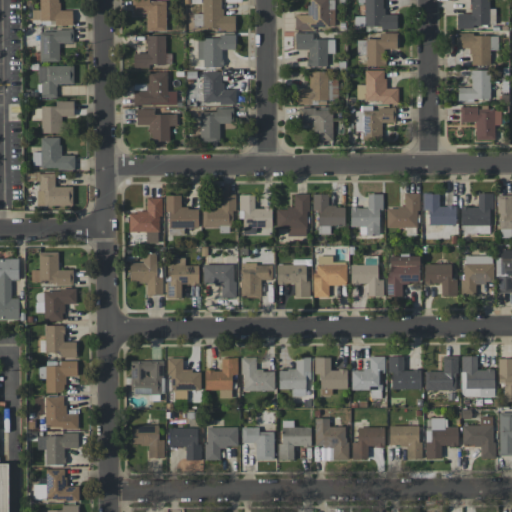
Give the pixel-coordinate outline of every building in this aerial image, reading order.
[(58,0),(38,0),(39,9),(31,9),(31,20),(53,20),(53,25),(72,25),(72,10),(59,10),(58,0)] [(165,30),(165,0),(131,0),(132,13),(145,13),(145,30),(165,30)] [(333,0),(307,0),(308,15),(294,14),(294,28),(333,28),(333,0)] [(396,27),(396,14),(383,14),(382,0),(363,0),(363,17),(354,17),(354,26),(396,27)] [(488,0),(469,0),(470,13),(456,13),(457,26),(495,26),(494,8),(489,8),(488,0)] [(58,61),(58,43),(72,43),(72,30),(39,30),(39,61),(58,61)] [(334,39),(312,39),(312,33),(295,32),(294,49),(307,50),(307,65),(326,66),(326,53),(333,53),(334,39)] [(365,66),(384,65),(384,48),(396,48),(396,33),(379,33),(379,41),(357,41),(357,54),(365,54),(365,66)] [(235,49),(234,34),(219,34),(219,37),(197,38),(197,59),(203,59),(203,67),(222,67),(221,49),(235,49)] [(489,65),(490,50),(497,50),(497,34),(457,34),(457,48),(470,48),(469,65),(489,65)] [(171,64),(170,53),(164,53),(164,35),(145,35),(145,53),(132,53),(133,67),(148,67),(148,64),(171,64)] [(72,84),(72,66),(39,65),(38,97),(56,97),(56,83),(72,84)] [(397,101),(397,88),(384,88),(384,70),(364,70),(364,84),(356,84),(356,102),(397,101)] [(457,102),(473,103),(473,99),(489,99),(490,70),(470,70),(470,87),(457,87),(457,102)] [(167,72),(147,71),(147,90),(133,90),(133,105),(176,105),(176,91),(167,90),(167,72)] [(222,71),(202,71),(202,103),(235,103),(235,89),(222,89),(222,71)] [(327,71),(309,71),(308,88),(297,88),(296,103),(337,104),(337,79),(327,78),(327,71)] [(41,133),(61,132),(61,116),(73,115),(72,100),(54,101),(54,105),(40,106),(41,133)] [(153,114),(153,109),(136,108),(136,124),(149,125),(149,141),(168,141),(169,126),(176,126),(176,114),(153,114)] [(331,108),(298,109),(298,123),(312,122),(313,141),(332,140),(331,108)] [(361,109),(362,139),(381,139),(381,123),(395,122),(394,108),(361,109)] [(500,125),(500,108),(460,108),(460,122),(474,122),(475,140),(494,139),(494,125),(500,125)] [(219,141),(219,123),(233,123),(233,109),(199,109),(199,141),(219,141)] [(59,137),(40,137),(40,151),(32,152),(32,168),(74,168),(74,155),(60,155),(59,137)] [(72,205),(71,186),(54,186),(54,173),(37,173),(37,205),(72,205)] [(385,208),(386,228),(418,227),(417,192),(403,193),(404,207),(385,208)] [(307,194),(293,193),(293,208),(276,208),(276,227),(287,227),(287,236),(307,236),(307,194)] [(317,211),(317,234),(329,233),(329,226),(344,226),(344,206),(327,206),(327,193),(312,194),(312,211),(317,211)] [(380,194),(367,193),(366,207),(350,207),(349,226),(359,226),(359,234),(379,235),(380,194)] [(422,210),(428,210),(428,225),(455,224),(455,205),(438,206),(438,193),(422,193),(422,210)] [(492,193),(477,193),(477,206),(460,206),(460,233),(489,234),(489,208),(492,208),(492,193)] [(202,227),(219,227),(219,232),(232,232),(233,194),(220,194),(220,207),(202,207),(202,227)] [(238,194),(238,219),(242,219),(242,234),(255,233),(255,227),(271,227),(271,208),(254,208),(253,194),(238,194)] [(183,235),(183,228),(197,228),(197,208),(180,207),(180,195),(165,195),(164,211),(168,211),(168,234),(183,235)] [(511,195),(497,195),(498,237),(511,236),(511,209),(511,210),(511,195)] [(160,197),(145,197),(145,211),(128,212),(128,232),(160,231),(160,197)] [(511,277),(511,248),(496,249),(496,292),(511,292),(511,278),(511,277)] [(38,252),(38,269),(31,269),(30,283),(73,284),(73,270),(57,269),(58,252),(38,252)] [(129,262),(130,281),(145,281),(146,295),(162,294),(162,277),(156,277),(155,252),(141,253),(142,262),(129,262)] [(332,255),(316,255),(316,271),(312,271),(312,297),(328,297),(328,285),(346,285),(345,262),(332,262),(332,255)] [(383,296),(383,279),(377,279),(377,255),(363,256),(363,264),(350,264),(350,284),(366,284),(366,296),(383,296)] [(386,296),(401,296),(401,282),(418,282),(419,255),(387,255),(386,296)] [(461,296),(475,296),(475,282),(492,282),(492,255),(462,255),(461,296)] [(180,298),(180,284),(198,284),(197,265),(184,265),(184,257),(167,258),(168,298),(180,298)] [(17,258),(0,258),(0,319),(18,319),(18,298),(10,298),(10,279),(18,279),(17,258)] [(260,279),(271,279),(271,263),(240,264),(240,297),(260,297),(260,279)] [(234,264),(202,264),(202,284),(220,284),(220,297),(233,297),(234,264)] [(276,284),(293,284),(293,297),(309,297),(309,280),(305,280),(305,264),(276,264),(276,284)] [(424,283),(440,283),(440,296),(456,296),(456,278),(451,279),(450,264),(423,264),(424,283)] [(43,290),(43,321),(63,321),(62,303),(75,303),(75,289),(43,290)] [(63,325),(44,325),(43,342),(39,342),(39,352),(61,352),(61,356),(75,356),(76,341),(63,341),(63,325)] [(476,355),(460,356),(461,397),(494,396),(493,368),(476,369),(476,355)] [(382,356),(368,356),(368,369),(350,370),(351,390),(370,389),(370,397),(383,397),(382,356)] [(403,356),(389,356),(389,388),(419,389),(420,370),(402,369),(403,356)] [(456,390),(456,356),(442,356),(442,371),(425,371),(424,390),(456,390)] [(182,357),(166,357),(167,391),(200,390),(199,370),(182,370),(182,357)] [(221,357),(221,370),(204,370),(204,389),(218,389),(218,397),(230,398),(231,374),(236,374),(236,358),(221,357)] [(241,391),(274,390),(273,370),(255,370),(255,357),(241,357),(241,391)] [(309,357),(295,357),(295,369),(278,369),(278,389),(291,389),(291,396),(305,396),(304,379),(310,379),(309,357)] [(329,357),(313,357),(314,374),(319,374),(319,395),(331,395),(331,389),(346,388),(346,369),(330,369),(329,357)] [(163,360),(130,360),(131,394),(163,394),(163,360)] [(76,362),(38,362),(38,378),(44,378),(44,392),(63,392),(64,376),(76,376),(76,362)] [(44,396),(44,428),(77,428),(77,413),(63,413),(64,396),(44,396)] [(461,425),(462,445),(479,445),(480,458),(493,458),(492,416),(479,416),(479,425),(461,425)] [(346,460),(346,427),(329,427),(328,418),(314,418),(314,446),(319,446),(319,460),(346,460)] [(425,459),(441,458),(440,446),(457,445),(457,426),(445,426),(445,418),(424,418),(425,459)] [(279,459),(293,459),(293,446),(310,446),(310,427),(292,427),(293,420),(280,420),(279,459)] [(164,457),(163,439),(158,440),(158,425),(131,425),(131,445),(147,444),(148,457),(164,457)] [(419,425),(388,426),(389,445),(406,445),(406,459),(420,458),(419,425)] [(236,426),(205,427),(205,459),(219,459),(219,447),(237,447),(236,426)] [(198,427),(168,428),(168,447),(185,446),(186,460),(199,460),(198,427)] [(273,431),(258,431),(258,427),(241,427),(241,442),(254,442),(254,460),(273,460),(273,431)] [(351,459),(367,459),(367,447),(383,447),(384,427),(356,427),(356,442),(351,442),(351,459)] [(77,434),(44,434),(45,464),(64,464),(64,448),(77,448),(77,434)] [(0,511),(0,464),(10,464),(10,511),(0,511)] [(45,469),(46,501),(78,500),(78,485),(65,485),(65,468),(45,469)] [(44,484),(33,484),(33,499),(45,499),(44,484)]
